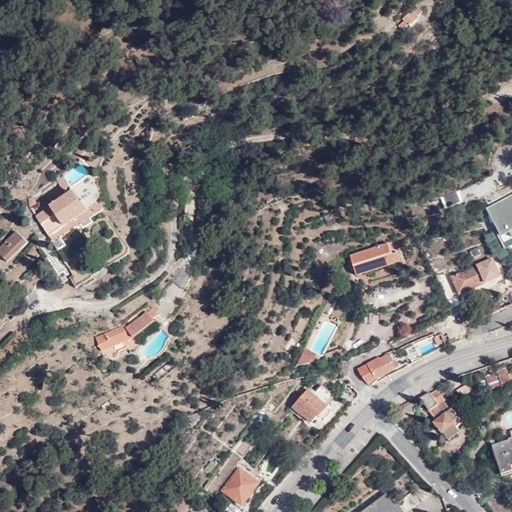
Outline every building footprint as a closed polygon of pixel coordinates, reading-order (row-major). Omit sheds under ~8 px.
[(429,9),(410,22),(416,31),(435,18),(429,9)] [(184,118),(194,114),(191,104),(179,109),(184,118)] [(478,193),(473,182),(460,189),(465,199),(478,193)] [(61,191),(56,194),(58,198),(35,213),(48,234),(83,210),(71,189),(63,194),(61,191)] [(448,206),(460,200),(456,191),(443,197),(448,206)] [(32,194),(25,198),(30,205),(36,200),(32,194)] [(511,194),(487,208),(503,240),(511,235),(511,194)] [(14,231),(0,245),(0,255),(5,260),(25,242),(14,231)] [(511,245),(511,235),(503,240),(507,248),(511,245)] [(389,242),(351,255),(358,275),(403,261),(400,249),(392,251),(389,242)] [(27,271),(32,259),(24,255),(18,267),(27,271)] [(492,258),(451,277),(459,294),(500,277),(492,258)] [(26,304),(27,305),(37,296),(31,289),(21,298),(26,304)] [(131,336),(153,320),(152,318),(159,312),(154,306),(126,327),(125,325),(95,337),(99,347),(101,350),(132,337),(131,336)] [(466,333),(460,321),(445,329),(451,340),(466,333)] [(437,328),(429,332),(433,340),(440,338),(438,333),(440,332),(437,328)] [(407,350),(414,363),(423,358),(415,345),(407,350)] [(310,355),(298,347),(289,364),(305,362),(310,355)] [(380,356),(359,369),(362,378),(365,377),(367,381),(376,376),(379,377),(397,367),(393,359),(398,355),(396,352),(389,356),(387,354),(381,358),(380,356)] [(506,367),(485,376),(488,383),(500,379),(502,383),(511,380),(506,367)] [(453,389),(460,385),(456,377),(449,381),(453,389)] [(329,387),(341,386),(340,378),(328,379),(329,387)] [(328,409),(325,406),(332,398),(330,396),(332,393),(322,383),(313,393),(308,388),(291,406),(295,409),(294,410),(300,416),(301,416),(309,423),(318,413),(321,416),(323,417),(328,411),(328,409)] [(466,385),(448,395),(451,400),(459,395),(460,397),(470,391),(468,390),(472,388),(470,385),(467,387),(466,385)] [(438,389),(420,398),(429,411),(428,412),(437,421),(434,423),(442,433),(443,432),(450,440),(461,431),(457,427),(463,422),(457,415),(461,412),(458,409),(455,413),(452,409),(451,410),(444,402),(446,400),(438,389)] [(197,413),(187,417),(194,423),(201,417),(197,413)] [(254,444),(245,437),(235,448),(244,456),(254,444)] [(500,473),(511,469),(510,465),(511,464),(511,437),(491,445),(500,473)] [(216,466),(212,462),(205,470),(210,474),(216,466)] [(501,476),(511,472),(511,464),(510,465),(511,469),(500,473),(501,476)] [(261,483),(240,467),(222,489),(242,506),(261,483)] [(412,492),(397,503),(403,511),(406,511),(419,503),(412,492)] [(403,511),(397,503),(395,505),(386,493),(359,511),(403,511)]
